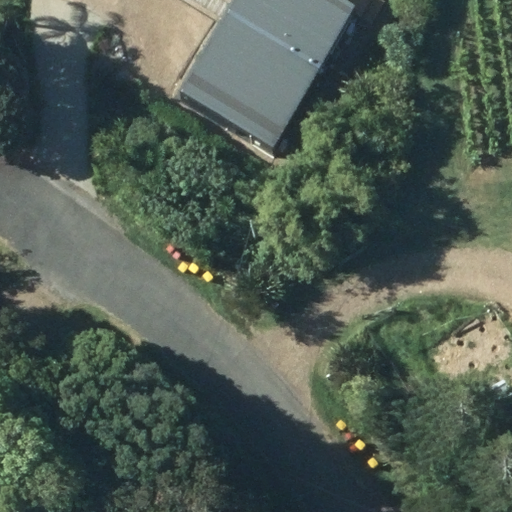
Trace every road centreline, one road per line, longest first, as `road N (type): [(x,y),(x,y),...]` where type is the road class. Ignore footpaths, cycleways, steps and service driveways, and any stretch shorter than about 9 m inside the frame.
road 1 (residential): [(0,203),(98,259),(248,385),(356,511)]
road 2 (track): [(427,269),(419,158),(433,0)]
